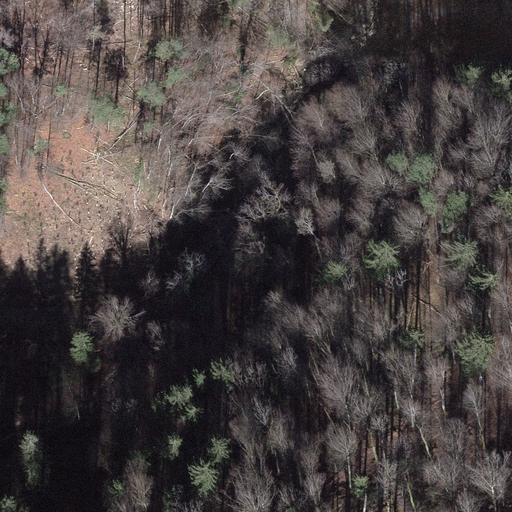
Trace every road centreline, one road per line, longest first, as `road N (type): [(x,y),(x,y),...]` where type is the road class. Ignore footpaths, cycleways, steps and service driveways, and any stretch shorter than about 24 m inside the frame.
road 1 (track): [(204,336),(324,104),(404,19),(453,6),(511,35)]
road 2 (track): [(0,470),(56,462),(115,433),(204,336)]
road 3 (track): [(204,336),(152,309),(0,312)]
